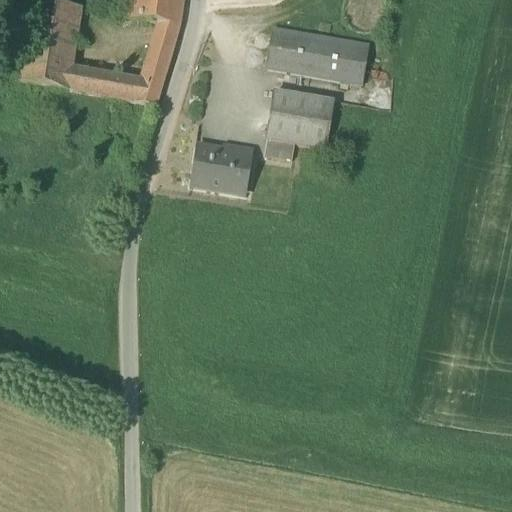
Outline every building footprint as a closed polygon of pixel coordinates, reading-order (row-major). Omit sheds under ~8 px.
[(157,27),(178,30),(182,0),(129,0),(127,23),(157,27)] [(348,0),(344,3),(341,20),(351,35),(368,38),(383,28),(386,11),(378,0),(348,0)] [(17,86),(67,95),(71,71),(80,11),(29,3),(17,86)] [(157,27),(150,48),(172,52),(178,30),(157,27)] [(266,74),(361,91),(367,50),(272,34),(266,74)] [(150,48),(140,83),(133,107),(154,110),(172,52),(150,48)] [(67,95),(133,107),(140,83),(71,71),(67,95)] [(294,150),(325,155),(333,106),(274,96),(266,145),(266,146),(294,150)] [(264,161),(291,166),(294,150),(266,146),(264,161)] [(189,192),(237,200),(240,182),(247,183),(251,155),(239,153),(238,159),(194,152),(188,193),(189,193),(189,192)] [(240,182),(237,200),(244,201),(247,183),(240,182)]
